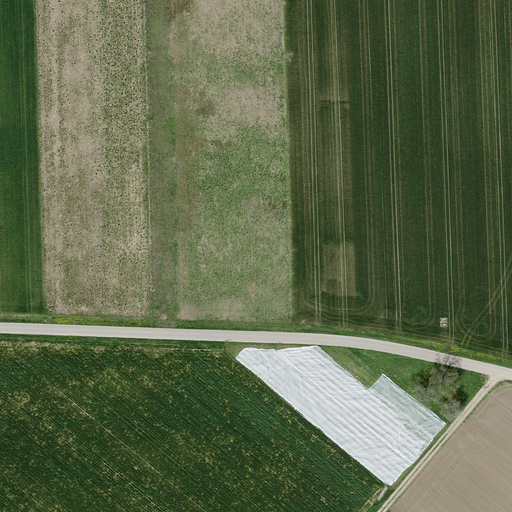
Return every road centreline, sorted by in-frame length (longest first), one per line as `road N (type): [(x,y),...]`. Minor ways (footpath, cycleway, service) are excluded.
road 1 (residential): [(0,328),(350,341),(511,374)]
road 2 (track): [(381,511),(499,370)]
